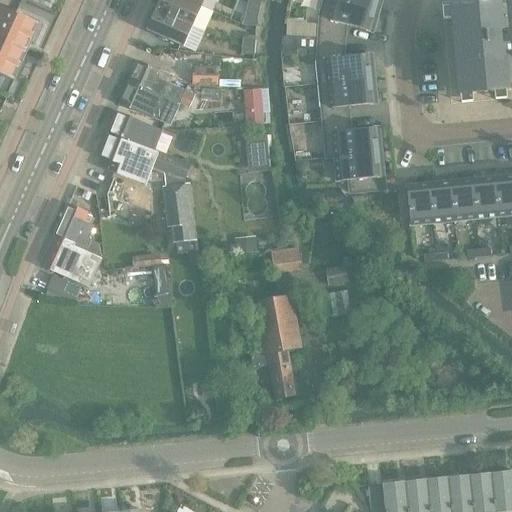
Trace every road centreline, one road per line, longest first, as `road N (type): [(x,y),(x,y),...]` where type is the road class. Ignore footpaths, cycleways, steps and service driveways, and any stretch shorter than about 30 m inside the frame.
road 1 (residential): [(288,448),(21,472),(0,463)]
road 2 (tertiary): [(0,254),(115,0)]
road 3 (residential): [(415,0),(403,45),(411,142),(511,133)]
road 4 (residential): [(511,424),(288,448)]
